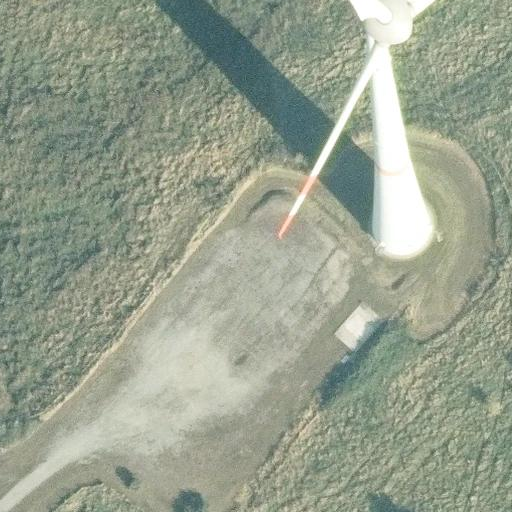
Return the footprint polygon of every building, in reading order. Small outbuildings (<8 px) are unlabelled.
[(384,246),(415,257),(424,233),(392,222),(384,246)] [(369,347),(382,332),(364,316),(351,331),(369,347)] [(327,397),(359,361),(351,354),(319,390),(327,397)] [(318,373),(322,377),(317,383),(321,386),(337,367),(329,360),(318,373)] [(244,511),(256,493),(246,487),(230,511),(244,511)]
